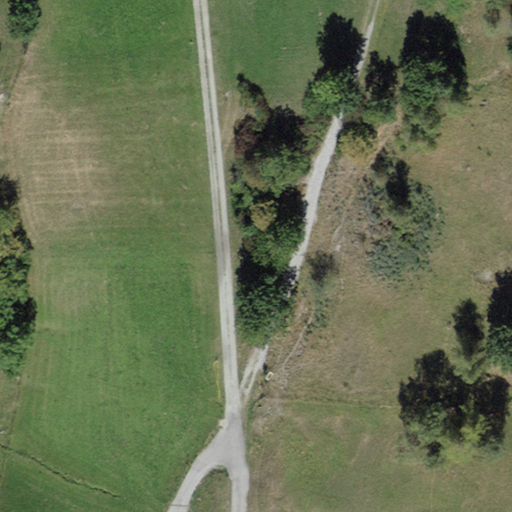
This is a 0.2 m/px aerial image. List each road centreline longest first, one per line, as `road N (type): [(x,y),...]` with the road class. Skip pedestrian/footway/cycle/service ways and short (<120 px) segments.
road 1 (track): [(226,454),(236,410),(197,0)]
road 2 (track): [(236,410),(373,0)]
